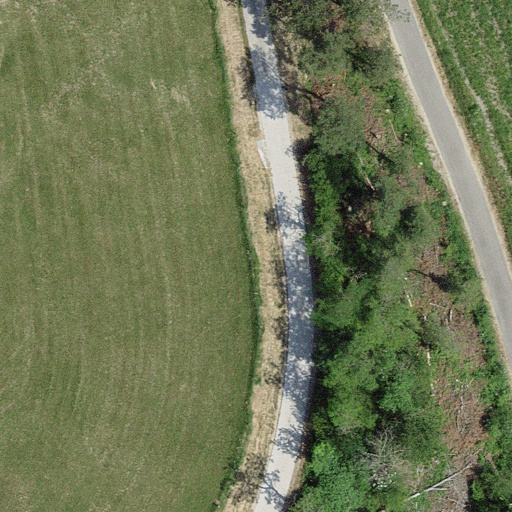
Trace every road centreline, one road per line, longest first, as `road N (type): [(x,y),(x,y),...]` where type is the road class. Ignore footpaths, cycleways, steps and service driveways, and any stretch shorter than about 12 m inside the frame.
road 1 (track): [(253,0),(302,279),(290,442),(269,511)]
road 2 (track): [(511,331),(389,0)]
